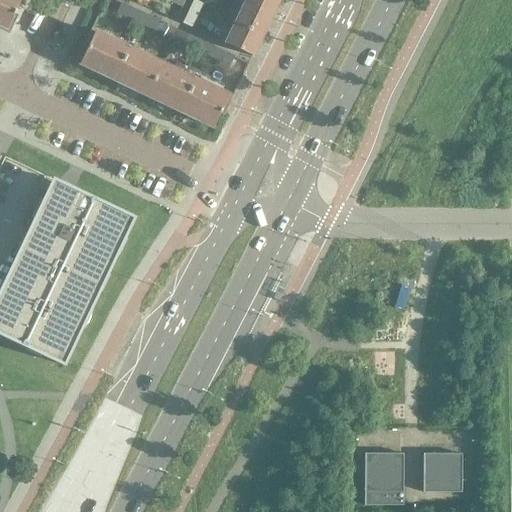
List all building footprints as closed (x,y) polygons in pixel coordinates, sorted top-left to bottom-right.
[(0,0),(0,24),(7,28),(20,0),(0,0)] [(191,0),(181,22),(191,27),(203,3),(196,0),(191,0)] [(243,0),(242,2),(270,15),(277,0),(243,0)] [(129,5),(121,2),(116,13),(124,16),(129,5)] [(242,2),(223,42),(251,55),(270,15),(242,2)] [(129,5),(124,16),(131,20),(136,9),(129,5)] [(144,13),(136,9),(131,20),(139,24),(144,13)] [(144,13),(139,24),(147,28),(152,17),(144,13)] [(160,20),(152,17),(147,28),(155,31),(160,20)] [(160,20),(155,31),(163,35),(168,24),(160,20)] [(82,47),(86,49),(79,63),(146,95),(161,64),(90,30),(82,47)] [(197,37),(187,33),(182,45),(191,49),(197,37)] [(206,42),(197,37),(191,49),(201,53),(206,42)] [(206,42),(201,53),(210,58),(215,46),(206,42)] [(215,46),(210,58),(219,62),(224,51),(215,46)] [(234,55),(224,51),(219,62),(229,66),(234,55)] [(229,66),(238,71),(243,60),(234,55),(229,66)] [(161,64),(146,95),(213,127),(220,112),(224,114),(231,98),(161,64)] [(106,274),(115,255),(117,255),(125,239),(123,238),(133,218),(74,190),(62,184),(57,196),(0,315),(0,335),(25,348),(24,350),(40,357),(41,355),(63,365),(81,327),(83,328),(91,311),(89,310),(98,291),(100,292),(108,275),(106,274)] [(403,453),(363,453),(364,505),(402,505),(403,453)] [(461,453),(423,453),(422,492),(460,492),(461,453)]
